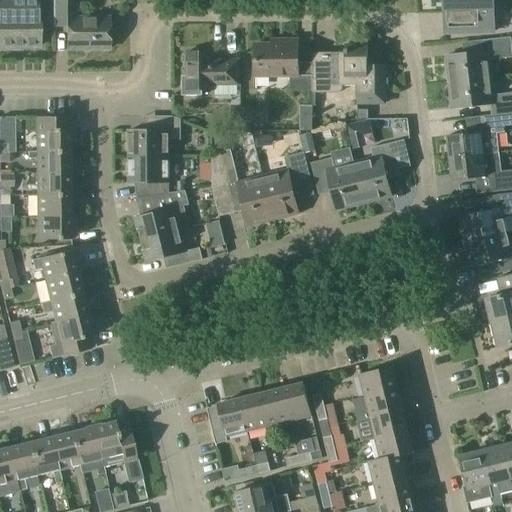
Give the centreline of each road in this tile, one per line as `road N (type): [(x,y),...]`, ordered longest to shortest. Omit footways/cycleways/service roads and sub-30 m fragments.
road 1 (residential): [(429,215),(414,70),(405,45),(380,21),(349,13),(169,14),(149,33),(142,79),(102,86)]
road 2 (residential): [(102,86),(102,193),(129,281),(146,284),(429,215)]
road 3 (residential): [(157,388),(409,323)]
road 4 (tertiary): [(157,388),(132,380),(0,412)]
road 5 (residential): [(409,323),(444,307),(429,215)]
road 6 (tertiary): [(190,511),(157,388)]
